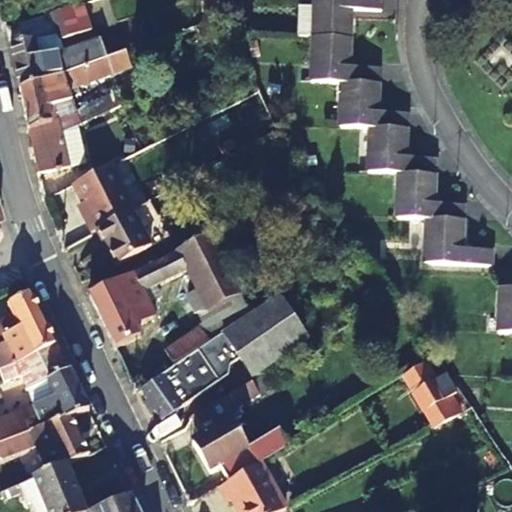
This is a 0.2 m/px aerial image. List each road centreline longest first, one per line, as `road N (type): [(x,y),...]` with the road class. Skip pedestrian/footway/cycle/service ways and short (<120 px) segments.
road 1 (residential): [(164,511),(36,250)]
road 2 (residential): [(511,205),(452,136),(420,79),(412,51),(417,0)]
road 3 (residential): [(0,107),(36,250)]
